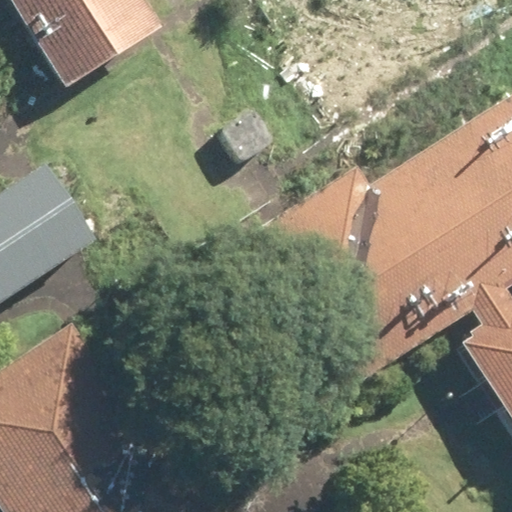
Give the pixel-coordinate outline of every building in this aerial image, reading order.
[(149,33),(128,0),(0,0),(0,12),(51,94),(149,33)] [(511,0),(244,0),(335,138),(448,64),(511,22),(511,0)] [(511,307),(504,295),(511,289),(511,95),(357,192),(345,172),(211,255),(310,415),(444,332),(511,441),(511,307)] [(250,107),(210,135),(235,171),(276,143),(250,107)] [(0,297),(85,245),(66,214),(92,197),(66,154),(0,193),(0,297)] [(131,177),(85,207),(106,239),(84,254),(103,282),(171,237),(131,177)] [(184,511),(66,332),(0,375),(0,511),(184,511)]
